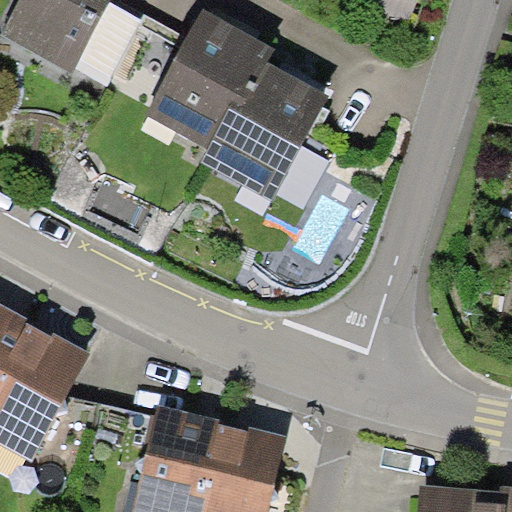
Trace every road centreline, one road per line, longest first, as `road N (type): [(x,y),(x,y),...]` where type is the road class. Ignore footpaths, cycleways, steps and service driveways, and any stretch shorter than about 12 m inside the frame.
road 1 (residential): [(354,381),(470,0)]
road 2 (unclassified): [(0,237),(196,328),(354,381)]
road 3 (unclassified): [(354,381),(511,416)]
road 4 (residential): [(354,381),(321,511)]
